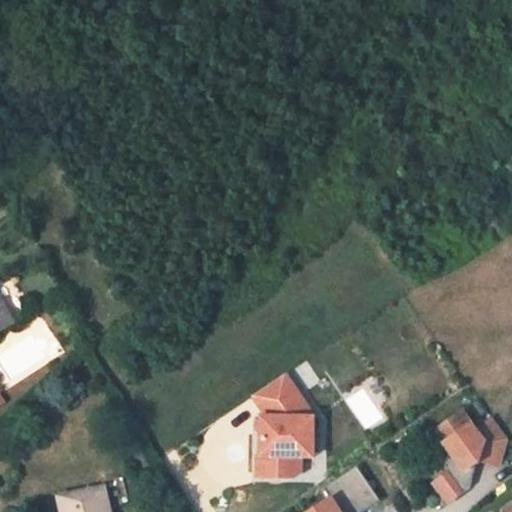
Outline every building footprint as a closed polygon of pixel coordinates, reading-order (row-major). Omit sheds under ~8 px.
[(0,328),(11,321),(0,304),(0,328)] [(315,417),(286,373),(254,395),(268,416),(262,416),(262,454),(259,454),(259,475),(294,476),(302,471),(302,454),(302,434),(314,435),(314,417),(315,417)] [(481,461),(498,465),(506,439),(491,418),(473,431),(461,414),(437,431),(453,453),(439,463),(447,474),(435,483),(449,503),(470,488),(473,480),(467,472),(481,461)] [(314,435),(302,434),(302,454),(314,455),(314,435)] [(362,511),(380,501),(359,467),(327,487),(334,497),(310,511),(362,511)] [(108,511),(103,488),(60,497),(63,511),(108,511)]
